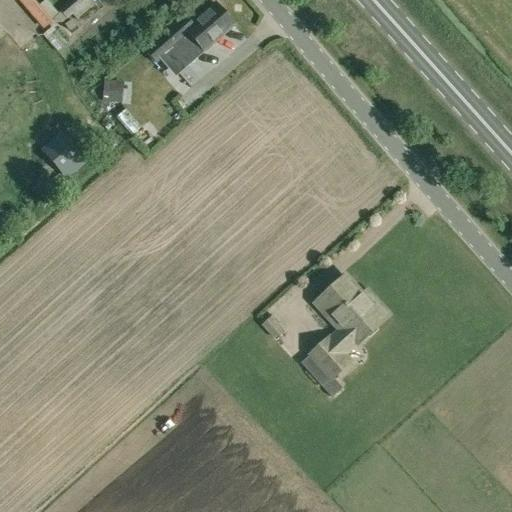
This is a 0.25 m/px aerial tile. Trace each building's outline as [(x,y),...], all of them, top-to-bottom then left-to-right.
[(25,0),(51,30),(59,24),(38,0),(25,0)] [(97,0),(88,0),(76,11),(86,21),(103,5),(97,0)] [(173,47),(187,64),(233,24),(215,3),(193,22),(185,14),(169,29),(144,50),(155,62),(173,47)] [(70,22),(64,27),(69,33),(75,28),(70,22)] [(81,158),(60,135),(42,151),(63,174),(81,158)] [(348,353),(389,316),(373,299),(369,303),(346,277),(320,300),(342,324),(331,335),(309,355),(332,382),(355,361),(348,353)] [(282,321),(275,314),(262,324),(276,340),(286,330),(280,323),(282,321)]
